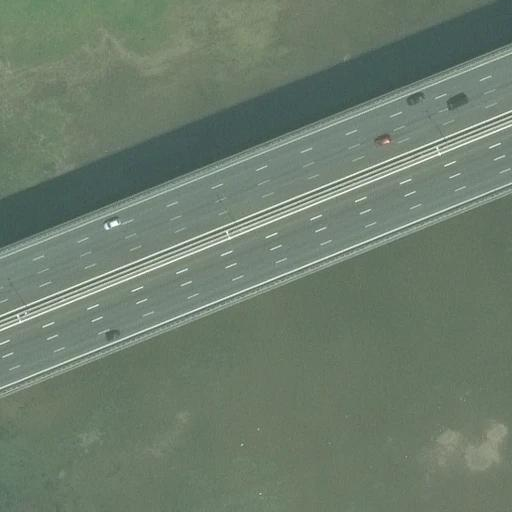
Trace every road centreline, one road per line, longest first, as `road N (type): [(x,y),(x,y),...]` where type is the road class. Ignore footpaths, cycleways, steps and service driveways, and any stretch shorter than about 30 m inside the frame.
road 1 (motorway): [(0,356),(511,151)]
road 2 (motorway): [(511,81),(0,286)]
